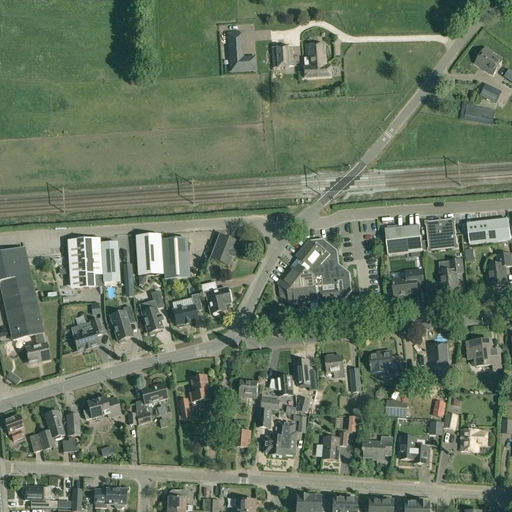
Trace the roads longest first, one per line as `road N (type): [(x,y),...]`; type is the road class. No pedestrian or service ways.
road 1 (unclassified): [(304,217),(395,125),(473,25),(510,0)]
road 2 (tertiary): [(233,335),(259,343),(511,316)]
road 3 (tertiary): [(0,406),(233,335)]
road 4 (unclassified): [(49,234),(254,220),(286,237)]
road 5 (unclassified): [(304,217),(324,223),(511,203)]
road 6 (residential): [(445,491),(267,481)]
road 7 (residential): [(143,474),(0,465)]
